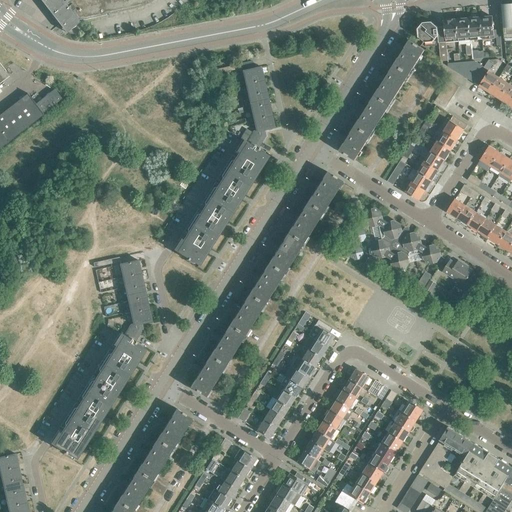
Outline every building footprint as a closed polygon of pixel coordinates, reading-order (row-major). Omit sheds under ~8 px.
[(64,1),(63,0),(40,0),(66,32),(79,22),(79,21),(78,20),(64,1)] [(64,0),(64,1),(78,20),(83,19),(83,20),(105,15),(105,14),(108,13),(104,0),(64,0)] [(104,0),(108,13),(108,15),(109,14),(127,10),(124,0),(104,0)] [(124,0),(127,10),(138,7),(141,6),(144,5),(147,4),(149,2),(152,1),(153,0),(124,0)] [(511,39),(511,5),(501,7),(504,40),(511,39)] [(480,17),(482,39),(500,37),(499,29),(493,30),(492,16),(487,17),(487,15),(481,16),(481,17),(480,17)] [(468,18),(470,40),(482,39),(480,17),(475,18),(475,16),(469,17),(470,18),(468,18)] [(456,19),(458,41),(470,40),(468,18),(463,19),(463,17),(458,18),(458,19),(456,19)] [(458,41),(456,19),(451,20),(451,18),(445,19),(446,20),(444,20),(444,27),(446,42),(458,41)] [(438,43),(439,43),(446,42),(444,27),(437,27),(431,22),(423,22),(418,29),(418,37),(425,42),(433,41),(438,36),(438,43)] [(81,24),(74,29),(78,34),(84,29),(81,24)] [(395,65),(410,74),(414,68),(425,50),(409,40),(410,41),(406,47),(405,47),(405,48),(403,51),(399,58),(398,58),(398,59),(395,65)] [(446,42),(439,43),(440,59),(440,61),(447,60),(446,42)] [(253,61),(216,69),(217,74),(234,70),(242,68),(243,71),(246,83),(262,79),(262,77),(261,76),(261,74),(263,74),(261,67),(254,68),(253,61)] [(473,61),(466,62),(459,73),(464,76),(473,61)] [(464,76),(469,79),(479,64),(475,61),(473,61),(464,76)] [(447,63),(448,66),(459,73),(466,62),(454,63),(447,63)] [(0,146),(42,114),(43,115),(44,114),(43,113),(62,99),(54,89),(35,104),(27,93),(27,94),(0,115),(0,82),(9,76),(4,69),(0,63),(0,146)] [(406,81),(410,74),(395,65),(394,64),(394,65),(390,71),(390,72),(379,89),(379,88),(378,89),(379,89),(375,95),(391,105),(406,81)] [(484,67),(479,64),(469,79),(474,82),(483,68),(484,67)] [(483,89),(489,92),(499,77),(489,71),(488,71),(483,68),(474,82),(479,86),(480,85),(484,87),(483,89)] [(499,77),(489,92),(490,93),(491,91),(494,94),(494,95),(500,99),(501,98),(509,84),(499,77)] [(262,79),(246,83),(248,95),(265,91),(264,89),(264,87),(264,86),(265,86),(264,79),(262,79)] [(448,79),(445,85),(455,92),(459,86),(448,79)] [(510,105),(511,104),(511,102),(511,85),(509,84),(501,98),(504,100),(504,101),(510,105)] [(455,92),(445,85),(441,90),(452,97),(455,92)] [(265,91),(248,95),(251,107),(268,103),(267,101),(267,99),(266,98),(268,98),(266,90),(265,91)] [(441,90),(438,96),(449,103),(452,97),(441,90)] [(391,105),(375,95),(374,96),(375,96),(371,102),(370,102),(371,103),(366,109),(364,112),(364,113),(360,119),(359,119),(359,120),(355,126),(371,136),(391,105)] [(449,103),(438,96),(435,101),(446,107),(449,103)] [(268,103),(251,107),(254,119),(270,115),(270,113),(269,111),(269,110),(271,109),(269,103),(268,103)] [(252,133),(246,142),(257,149),(258,147),(261,142),(265,136),(265,134),(264,129),(269,128),(275,127),(274,126),(273,127),(272,122),(273,121),(272,115),(270,115),(254,119),(256,131),(253,131),(253,132),(252,133)] [(453,116),(444,131),(457,139),(460,134),(461,134),(467,125),(453,116)] [(367,142),(371,136),(355,126),(354,126),(355,126),(351,133),(351,132),(350,133),(351,133),(348,137),(344,143),(343,144),(344,144),(340,150),(339,150),(355,160),(367,142)] [(437,141),(451,149),(454,144),(455,144),(458,139),(457,139),(444,131),(440,128),(438,133),(441,135),(437,141)] [(437,141),(431,151),(444,159),(448,154),(451,150),(451,149),(437,141)] [(245,142),(228,169),(250,183),(254,178),(252,177),(257,171),(259,167),(266,156),(267,157),(268,156),(264,153),(265,152),(258,147),(257,149),(246,142),(245,142)] [(480,160),(490,167),(499,153),(495,150),(494,151),(489,147),(488,146),(480,159),(480,160)] [(425,161),(438,169),(441,164),(442,164),(445,160),(444,159),(431,151),(425,161)] [(504,157),(499,153),(490,167),(501,173),(509,160),(509,159),(505,156),(504,157)] [(511,161),(509,160),(501,173),(499,176),(509,183),(511,180),(511,177),(511,161)] [(425,161),(418,171),(431,180),(435,174),(436,174),(438,170),(438,169),(425,161)] [(394,170),(400,174),(405,177),(408,173),(397,166),(394,170)] [(228,169),(211,196),(233,210),(236,205),(235,204),(239,198),(241,194),(246,188),(247,189),(250,183),(228,169)] [(387,181),(393,185),(400,174),(394,170),(387,181)] [(306,202),(321,212),(341,181),(326,171),(325,172),(326,172),(322,178),(321,179),(322,179),(317,186),(315,189),(311,196),(310,196),(311,197),(307,202),(306,202)] [(412,182),(425,190),(428,184),(429,185),(432,180),(431,180),(418,171),(412,182)] [(471,175),(468,180),(478,186),(480,182),(481,181),(471,175)] [(418,201),(419,200),(422,195),(426,190),(425,190),(412,182),(405,193),(418,201)] [(465,185),(461,191),(471,198),(475,191),(465,185)] [(511,202),(501,195),(498,199),(508,206),(511,202)] [(211,196),(194,222),(216,237),(220,231),(218,230),(220,228),(222,225),(224,221),(228,215),(230,216),(233,210),(211,196)] [(456,199),(448,212),(458,218),(466,206),(456,199)] [(244,335),(299,248),(311,228),(321,212),(306,202),(306,203),(302,209),(301,209),(302,209),(292,227),(291,226),(291,227),(288,232),(287,232),(287,233),(288,233),(284,239),(283,239),(283,240),(273,257),(272,256),(272,257),(269,263),(268,263),(267,263),(268,264),(264,270),(264,269),(263,270),(264,270),(253,287),(252,287),(253,288),(249,294),(248,294),(249,295),(245,301),(244,300),(244,301),(234,318),(233,318),(233,319),(230,325),(229,324),(229,325),(244,335)] [(466,206),(458,218),(468,225),(476,212),(466,206)] [(373,254),(379,258),(382,257),(386,256),(391,259),(392,266),(398,270),(405,268),(409,262),(408,256),(423,253),(424,259),(430,263),(437,261),(440,256),(439,249),(433,245),(426,247),(421,243),(420,236),(414,233),(407,234),(402,231),(400,224),(394,221),(387,222),(382,219),(381,212),(375,208),(368,210),(364,216),(366,222),(372,226),(378,225),(382,240),(375,241),(372,247),(373,254)] [(476,212),(468,225),(478,231),(486,219),(476,212)] [(486,219),(478,231),(488,238),(494,228),(496,225),(486,219)] [(213,242),(216,237),(194,222),(190,228),(177,250),(188,257),(187,259),(194,263),(195,261),(199,264),(200,263),(199,263),(212,241),(213,242)] [(496,225),(494,228),(488,238),(498,243),(505,231),(496,225)] [(353,234),(354,236),(354,238),(358,241),(361,241),(363,240),(364,238),(366,236),(365,231),(361,228),(356,229),(354,232),(353,234)] [(498,243),(508,250),(511,242),(511,235),(505,231),(498,243)] [(362,245),(361,241),(358,241),(354,238),(354,236),(351,237),(344,249),(344,251),(349,254),(351,254),(352,256),(356,259),(361,258),(363,253),(362,248),(360,247),(362,245)] [(377,262),(368,256),(363,263),(372,269),(377,262)] [(94,267),(111,263),(120,261),(119,257),(94,262),(94,267)] [(140,272),(139,270),(139,267),(140,267),(139,260),(120,264),(126,288),(143,284),(141,279),(143,279),(141,272),(140,272)] [(456,264),(450,260),(443,271),(463,284),(472,270),(458,261),(456,264)] [(415,288),(421,292),(432,276),(426,272),(415,288)] [(431,280),(423,291),(429,295),(430,294),(433,296),(436,295),(438,292),(437,289),(434,287),(436,283),(431,280)] [(129,300),(145,296),(144,291),(146,291),(144,284),(143,284),(126,288),(129,300)] [(131,312),(148,308),(147,303),(148,303),(147,296),(145,296),(129,300),(131,312)] [(135,342),(136,340),(143,329),(142,323),(151,320),(149,315),(151,315),(149,308),(148,308),(131,312),(134,323),(131,324),(124,335),(135,342)] [(302,316),(298,323),(302,325),(306,319),(302,316)] [(314,339),(326,347),(329,343),(328,343),(332,336),(333,337),(333,336),(328,333),(331,328),(320,321),(317,326),(321,328),(314,339)] [(209,355),(209,356),(225,365),(244,335),(229,325),(228,325),(229,325),(225,331),(224,331),(225,332),(214,349),(213,349),(214,350),(210,356),(209,355)] [(289,337),(293,340),(297,333),(293,331),(289,337)] [(128,376),(131,371),(130,370),(144,349),(145,350),(145,349),(141,347),(142,345),(136,340),(135,342),(124,335),(123,335),(106,362),(128,376)] [(322,353),(326,347),(314,339),(308,349),(320,356),(320,357),(323,353),(322,353)] [(301,359),(313,367),(314,367),(316,363),(320,356),(308,349),(301,359)] [(276,357),(280,360),(284,354),(280,351),(276,357)] [(205,397),(206,396),(225,365),(209,356),(210,356),(206,362),(205,362),(205,363),(195,380),(194,379),(194,380),(194,381),(191,386),(190,386),(189,386),(205,397)] [(309,373),(313,367),(301,359),(295,369),(307,377),(310,373),(309,373)] [(111,403),(114,398),(113,397),(123,381),(124,382),(128,376),(106,362),(89,389),(111,403)] [(360,370),(357,368),(356,369),(355,369),(349,379),(361,387),(368,376),(359,371),(360,370)] [(303,383),(307,377),(295,369),(289,380),(300,387),(301,387),(303,383)] [(263,378),(267,380),(271,374),(267,371),(263,378)] [(300,387),(289,380),(285,377),(278,387),(282,390),(294,397),(295,397),(297,393),(296,393),(300,387)] [(349,379),(342,389),(355,397),(361,387),(349,379)] [(389,388),(383,384),(375,395),(381,399),(389,388)] [(94,430),(97,425),(96,424),(106,408),(108,409),(111,403),(89,389),(72,416),(94,430)] [(355,397),(342,389),(336,399),(350,409),(352,404),(351,403),(355,397)] [(397,393),(391,389),(386,398),(384,401),(384,400),(381,405),(387,408),(389,404),(391,401),(397,393)] [(290,403),(294,397),(282,390),(276,400),(288,407),(288,408),(291,404),(290,403)] [(250,398),(254,400),(259,394),(254,391),(250,398)] [(400,411),(414,421),(422,409),(403,397),(401,400),(402,402),(405,404),(400,411)] [(336,399),(329,410),(342,418),(343,419),(346,414),(349,416),(352,410),(350,409),(336,399)] [(266,408),(269,410),(281,417),(282,418),(284,414),(284,413),(288,407),(276,400),(272,406),(268,404),(266,408)] [(156,439),(172,449),(191,418),(176,408),(175,409),(176,409),(172,415),(171,415),(172,416),(161,433),(161,432),(160,433),(161,433),(157,439),(156,439)] [(238,418),(243,422),(250,412),(244,408),(238,418)] [(277,424),(281,417),(269,410),(263,420),(275,428),(278,424),(277,424)] [(329,410),(323,420),(335,428),(342,418),(329,410)] [(400,411),(394,422),(408,431),(414,421),(400,411)] [(72,416),(54,444),(65,450),(64,452),(71,457),(73,455),(76,457),(77,457),(76,456),(85,441),(89,435),(90,436),(94,430),(72,416)] [(271,434),(275,428),(263,420),(257,430),(269,438),(271,434)] [(323,420),(316,430),(329,438),(335,428),(323,420)] [(394,422),(387,432),(402,441),(408,431),(394,422)] [(441,467),(454,448),(467,456),(475,443),(448,427),(420,472),(446,489),(449,484),(454,476),(441,467)] [(334,442),(329,438),(316,430),(310,440),(322,448),(328,452),(334,442)] [(395,451),(402,441),(387,432),(381,442),(395,451)] [(225,438),(218,449),(225,453),(231,443),(225,438)] [(337,438),(334,442),(347,450),(350,446),(337,438)] [(137,470),(152,480),(172,449),(156,439),(156,440),(153,446),(152,445),(152,446),(142,463),(141,463),(141,464),(137,470)] [(310,440),(303,451),(316,459),(322,448),(310,440)] [(381,442),(374,452),(389,461),(395,451),(381,442)] [(511,466),(475,443),(467,456),(458,470),(497,494),(511,470),(511,466)] [(256,458),(240,448),(233,458),(237,461),(249,468),(249,469),(252,465),(251,464),(255,458),(256,459),(256,458)] [(316,459),(303,451),(297,461),(309,469),(316,459)] [(211,459),(216,462),(220,455),(215,452),(211,459)] [(345,456),(340,452),(337,457),(342,461),(345,456)] [(374,452),(368,463),(382,472),(382,471),(383,472),(385,472),(387,468),(387,467),(386,466),(389,461),(374,452)] [(0,469),(0,470),(17,466),(16,461),(17,460),(16,453),(0,456),(0,469)] [(211,459),(208,465),(212,468),(216,462),(211,459)] [(249,468),(237,461),(230,471),(242,479),(243,479),(245,475),(245,474),(249,468)] [(375,482),(382,472),(368,463),(361,473),(375,482)] [(3,482),(19,478),(18,473),(20,473),(18,465),(17,466),(0,470),(3,482)] [(329,469),(324,478),(329,481),(335,473),(329,469)] [(117,500),(117,501),(133,510),(152,480),(137,470),(136,470),(137,471),(134,476),(133,476),(132,477),(133,477),(122,494),(121,494),(122,495),(118,501),(117,500)] [(494,498),(488,508),(485,511),(504,511),(511,499),(511,470),(497,494),(494,498)] [(242,479),(230,471),(224,481),(236,489),(239,485),(238,485),(242,479)] [(359,477),(355,483),(369,492),(375,482),(361,473),(358,471),(356,475),(359,477)] [(282,483),(300,495),(301,495),(310,480),(296,472),(294,476),(289,472),(282,483)] [(198,479),(203,482),(207,475),(203,473),(198,479)] [(425,486),(428,481),(418,474),(414,480),(425,486)] [(315,481),(326,487),(329,481),(324,478),(319,475),(315,481)] [(5,494),(22,490),(21,485),(22,484),(21,478),(19,478),(3,482),(5,494)] [(198,479),(195,485),(199,488),(203,482),(198,479)] [(414,480),(411,485),(421,492),(425,486),(414,480)] [(236,489),(224,481),(217,491),(229,499),(230,499),(232,495),(236,489)] [(282,483),(276,494),(289,502),(294,505),(300,495),(282,483)] [(352,487),(348,484),(340,497),(355,506),(358,501),(362,503),(369,492),(355,483),(352,487)] [(437,495),(441,489),(431,483),(428,489),(437,495)] [(456,495),(459,490),(449,484),(446,489),(456,495)] [(411,485),(408,491),(418,497),(421,492),(411,485)] [(8,506),(25,502),(24,497),(25,496),(24,489),(22,490),(5,494),(8,506)] [(469,496),(459,490),(456,495),(466,501),(469,496)] [(229,499),(217,491),(211,501),(223,509),(226,505),(225,505),(229,499)] [(408,491),(404,496),(414,503),(418,497),(408,491)] [(186,499),(190,502),(194,496),(190,493),(186,499)] [(269,504),(281,511),(283,511),(289,502),(276,494),(269,504)] [(404,496),(401,502),(411,508),(414,503),(404,496)] [(478,502),(469,496),(466,501),(475,507),(478,502)] [(352,511),(351,511),(355,506),(340,497),(337,502),(342,506),(337,511),(352,511)] [(186,499),(182,505),(186,508),(190,502),(186,499)] [(221,511),(223,509),(211,501),(207,499),(201,509),(205,511),(221,511)] [(420,511),(423,511),(429,503),(423,499),(416,509),(420,511)] [(27,511),(26,509),(28,508),(26,501),(25,502),(8,506),(9,511),(27,511)] [(113,508),(110,511),(131,511),(133,510),(117,501),(118,501),(114,507),(113,507),(113,508)] [(401,502),(397,507),(404,511),(408,511),(411,508),(401,502)] [(482,511),(485,511),(488,508),(478,502),(475,507),(482,511)] [(444,511),(435,507),(429,503),(423,511),(444,511)]
